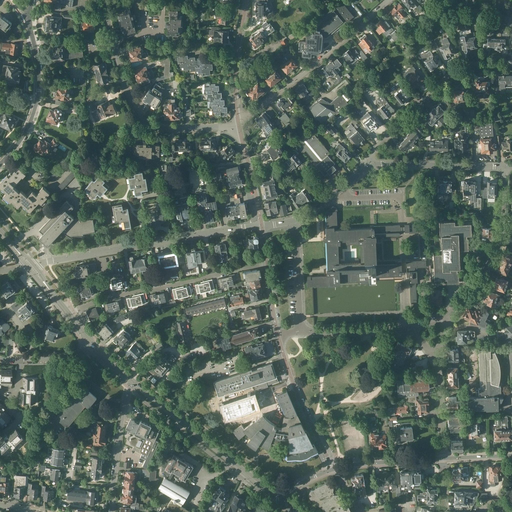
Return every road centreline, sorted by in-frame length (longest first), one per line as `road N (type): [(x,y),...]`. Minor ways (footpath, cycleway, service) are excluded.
road 1 (residential): [(31,265),(262,226)]
road 2 (residential): [(67,313),(267,263)]
road 3 (residential): [(389,0),(237,122)]
road 4 (residential): [(371,165),(371,154),(406,115),(463,65),(511,63)]
road 5 (residential): [(112,42),(143,119),(167,128),(237,122)]
road 6 (residential): [(446,314),(495,252),(505,166)]
road 7 (secondary): [(131,379),(258,483)]
road 8 (residential): [(28,20),(37,95),(26,131),(0,165)]
road 9 (residential): [(331,469),(278,337)]
road 10 (residential): [(371,165),(505,166)]
road 11 (residential): [(237,122),(245,0)]
